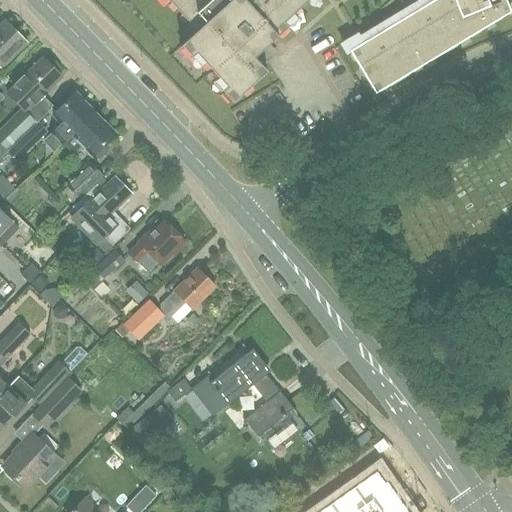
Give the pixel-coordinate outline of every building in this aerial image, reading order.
[(244,0),(167,0),(196,31),(180,45),(191,57),(195,53),(226,87),(221,91),(232,102),(266,71),(254,58),(288,27),(283,22),(307,0),(253,0),(248,5),(244,0)] [(418,8),(348,50),(374,93),(509,12),(504,0),(419,0),(415,3),(418,8)] [(0,67),(1,68),(26,43),(4,20),(0,23),(0,67)] [(0,155),(35,122),(25,112),(61,77),(42,57),(6,92),(22,109),(0,129),(0,155)] [(94,113),(75,93),(52,115),(61,124),(52,132),(62,143),(64,141),(71,135),(86,120),(94,113)] [(104,143),(114,133),(94,113),(86,120),(71,135),(64,141),(62,143),(72,154),(82,146),(91,156),(94,153),(97,155),(100,156),(106,149),(106,146),(104,143)] [(16,161),(48,131),(38,122),(7,152),(16,161)] [(90,162),(62,190),(73,202),(101,174),(90,162)] [(98,245),(104,253),(130,229),(113,211),(130,194),(114,177),(101,189),(97,184),(66,212),(70,217),(69,218),(96,247),(98,245)] [(18,228),(0,210),(0,246),(18,228)] [(41,236),(58,219),(53,215),(36,232),(41,236)] [(146,272),(157,262),(160,265),(183,242),(163,221),(154,230),(152,228),(127,252),(146,272)] [(96,247),(90,252),(94,256),(97,260),(101,256),(104,253),(98,245),(96,247)] [(95,287),(124,260),(114,250),(85,276),(95,287)] [(39,271),(31,263),(25,269),(34,277),(39,271)] [(173,311),(183,301),(191,309),(214,287),(196,268),(173,291),(163,301),(165,303),(158,310),(148,300),(123,325),(129,330),(140,341),(164,316),(164,315),(170,308),(173,311)] [(28,283),(34,277),(25,269),(20,275),(28,283)] [(37,276),(30,284),(38,292),(45,284),(37,276)] [(137,303),(146,294),(137,283),(127,293),(137,303)] [(51,310),(51,315),(55,319),(61,319),(64,316),(64,310),(61,306),(55,306),(51,310)] [(17,322),(0,339),(0,366),(30,334),(17,322)] [(122,337),(129,330),(123,325),(121,323),(114,330),(122,337)] [(84,337),(67,351),(75,361),(92,348),(84,337)] [(248,351),(208,382),(226,405),(251,385),(260,397),(261,396),(265,402),(243,419),(256,436),(292,408),(279,391),(265,374),(248,351)] [(17,375),(6,386),(0,392),(0,429),(0,430),(25,404),(31,398),(38,404),(69,373),(58,362),(30,389),(17,375)] [(67,376),(31,414),(46,428),(82,391),(67,376)] [(175,402),(191,389),(183,378),(166,391),(175,402)] [(126,429),(139,446),(171,420),(159,404),(126,429)] [(127,407),(116,419),(121,424),(133,412),(127,407)] [(58,470),(51,463),(56,457),(30,433),(19,445),(21,447),(3,465),(27,488),(38,477),(45,484),(58,470)] [(355,455),(345,462),(349,468),(359,461),(355,455)] [(359,461),(349,468),(354,474),(364,467),(359,461)] [(345,462),(335,469),(340,475),(349,468),(345,462)] [(349,468),(340,475),(344,481),(354,474),(349,468)] [(375,470),(354,485),(355,487),(352,489),(368,511),(408,511),(385,480),(383,482),(375,470)] [(323,477),(313,484),(318,491),(328,484),(323,477)] [(313,484),(304,491),(308,498),(318,491),(313,484)] [(328,484),(318,491),(322,497),(332,490),(328,484)] [(348,490),(328,504),(333,511),(368,511),(352,489),(349,492),(348,490)] [(318,491),(308,498),(313,504),(322,497),(318,491)] [(128,511),(126,510),(123,511),(96,511),(83,499),(70,511),(128,511)] [(292,500),(282,507),(285,511),(288,511),(296,506),(292,500)]
